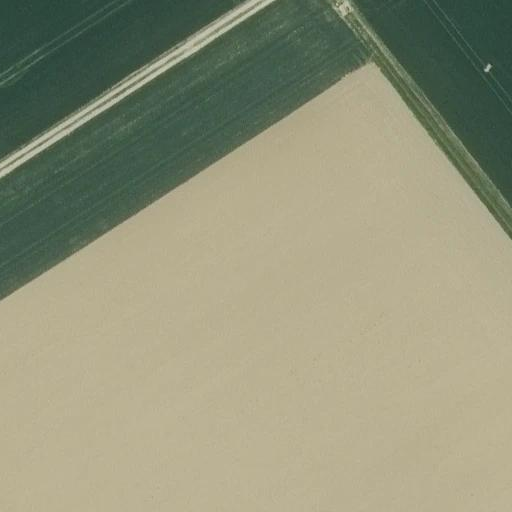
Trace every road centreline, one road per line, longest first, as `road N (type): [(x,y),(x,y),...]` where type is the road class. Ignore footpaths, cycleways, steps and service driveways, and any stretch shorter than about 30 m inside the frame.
road 1 (track): [(267,0),(0,170)]
road 2 (track): [(511,226),(338,0)]
